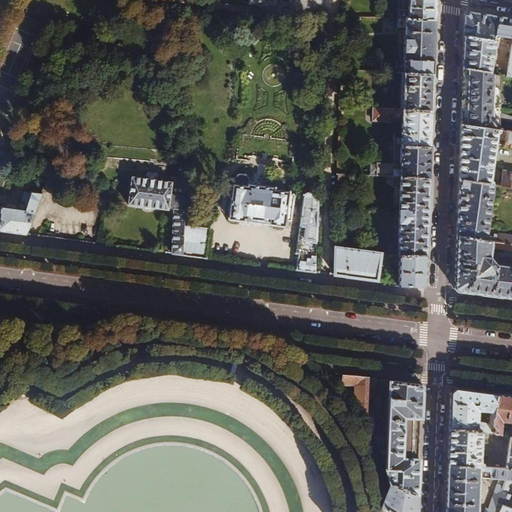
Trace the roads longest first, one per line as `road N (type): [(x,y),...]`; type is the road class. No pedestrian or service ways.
road 1 (residential): [(0,237),(437,298)]
road 2 (tertiary): [(435,339),(0,282)]
road 3 (residential): [(437,298),(452,0)]
road 4 (residential): [(434,380),(429,511)]
